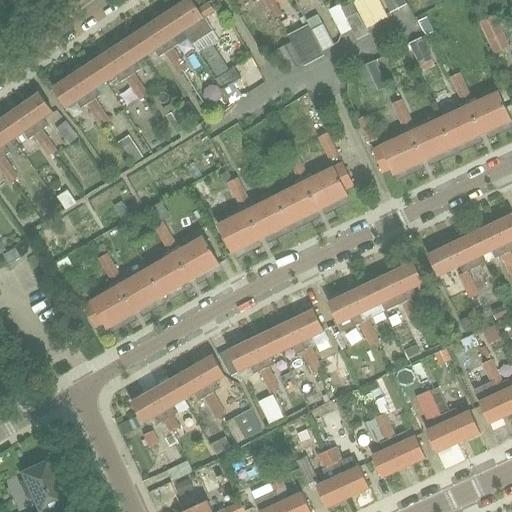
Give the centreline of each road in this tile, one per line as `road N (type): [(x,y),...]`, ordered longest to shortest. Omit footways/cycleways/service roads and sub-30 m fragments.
road 1 (residential): [(78,390),(263,283),(511,166)]
road 2 (residential): [(115,0),(0,79)]
road 3 (residential): [(134,511),(78,390)]
